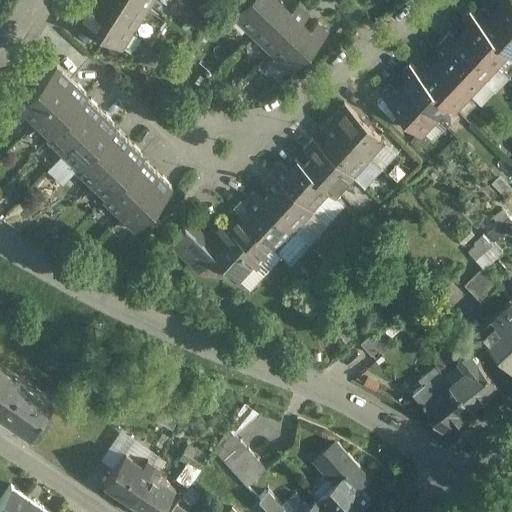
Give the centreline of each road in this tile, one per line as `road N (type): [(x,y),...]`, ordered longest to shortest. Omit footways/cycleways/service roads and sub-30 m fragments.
road 1 (unclassified): [(472,492),(401,428),(132,311),(0,228)]
road 2 (residential): [(228,144),(301,107),(428,0)]
